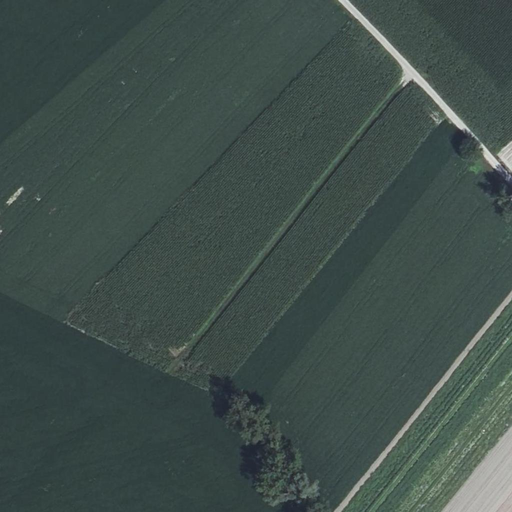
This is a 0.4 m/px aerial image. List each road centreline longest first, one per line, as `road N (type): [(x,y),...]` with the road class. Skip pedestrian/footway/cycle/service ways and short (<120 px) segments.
road 1 (track): [(11,511),(62,441),(172,370),(410,70)]
road 2 (unclassified): [(342,0),(511,187)]
